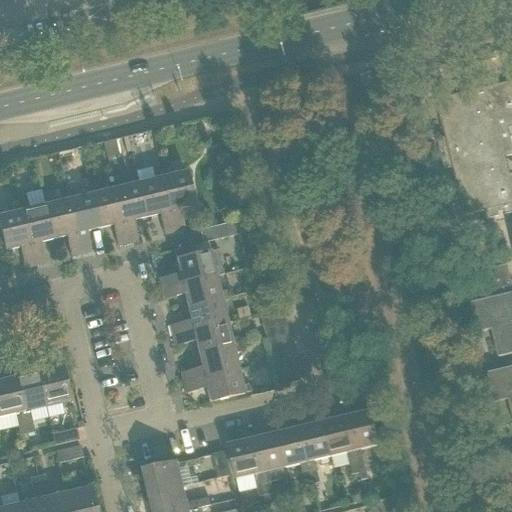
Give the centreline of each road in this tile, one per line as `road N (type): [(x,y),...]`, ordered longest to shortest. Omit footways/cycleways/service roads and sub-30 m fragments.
road 1 (primary): [(0,108),(453,0)]
road 2 (residential): [(95,439),(61,293),(125,278),(160,424)]
road 3 (residential): [(160,424),(323,388),(301,307)]
